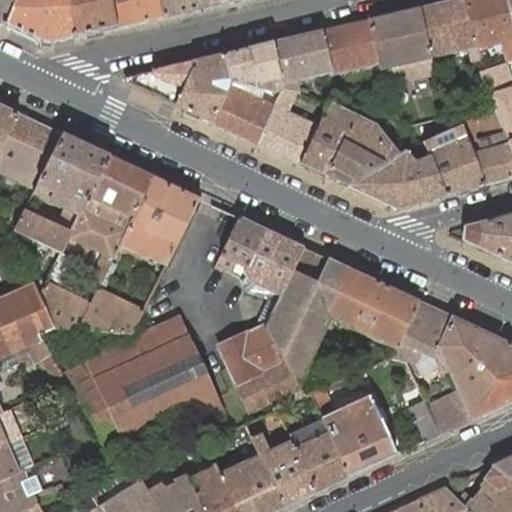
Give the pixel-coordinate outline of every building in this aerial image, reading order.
[(0,0),(0,23),(6,27),(15,0),(0,0)] [(15,0),(6,27),(41,43),(41,9),(42,9),(40,0),(15,0)] [(51,44),(76,38),(67,0),(40,0),(42,9),(41,9),(41,43),(51,44)] [(67,0),(76,38),(117,29),(109,0),(67,0)] [(109,0),(117,29),(140,23),(134,0),(109,0)] [(134,0),(140,23),(164,18),(159,0),(134,0)] [(159,0),(164,18),(213,6),(211,0),(159,0)] [(473,63),(479,61),(463,0),(455,0),(419,8),(431,59),(470,50),(473,63)] [(506,64),(511,62),(511,17),(507,0),(463,0),(479,61),(486,59),(483,47),(509,42),(511,50),(506,51),(507,57),(504,57),(506,64)] [(380,71),(431,59),(419,8),(368,20),(379,64),(380,71)] [(330,73),(331,75),(379,64),(368,20),(321,31),(330,73)] [(282,90),(298,92),(295,77),(312,73),(313,78),(330,73),(321,31),(272,43),(282,90)] [(272,43),(248,49),(257,88),(281,93),(282,90),(272,43)] [(248,49),(224,55),(231,82),(246,85),(257,88),(248,49)] [(193,68),(176,106),(212,123),(231,87),(232,85),(231,82),(224,55),(192,62),(193,68)] [(125,82),(176,106),(193,68),(192,62),(125,78),(125,82)] [(511,157),(511,89),(507,72),(511,69),(511,62),(506,64),(505,65),(482,73),(480,73),(496,115),(511,157)] [(231,87),(212,123),(256,143),(274,108),(253,98),(255,94),(248,91),(247,95),(231,87)] [(281,93),(274,108),(256,143),(301,164),(319,126),(305,119),(303,123),(287,115),(298,92),(282,90),(281,93)] [(301,164),(326,176),(355,116),(351,114),(347,121),(334,114),(338,108),(330,104),(328,107),(319,126),(301,164)] [(0,149),(18,114),(0,105),(0,149)] [(347,121),(351,114),(338,108),(334,114),(347,121)] [(63,136),(18,114),(0,149),(0,173),(35,190),(63,136)] [(484,186),(511,178),(511,157),(496,115),(478,120),(461,126),(484,186)] [(326,176),(347,186),(392,160),(372,134),(356,126),(359,118),(355,116),(326,176)] [(372,134),(392,160),(399,156),(375,126),(359,118),(356,126),(372,134)] [(445,196),(484,186),(461,126),(455,128),(422,142),(429,155),(432,162),(445,196)] [(109,157),(63,136),(35,190),(33,194),(71,211),(63,212),(56,225),(25,210),(13,233),(60,255),(61,253),(109,157)] [(396,209),(445,196),(432,162),(429,155),(422,142),(411,148),(404,152),(399,156),(392,160),(347,186),(396,209)] [(153,177),(109,157),(61,253),(69,256),(73,247),(72,246),(75,240),(105,254),(95,273),(104,277),(121,243),(153,177)] [(200,200),(153,177),(121,243),(168,264),(200,200)] [(7,224),(12,236),(13,233),(25,210),(16,206),(7,224)] [(449,234),(511,263),(511,215),(450,231),(449,234)] [(265,230),(238,217),(221,257),(237,265),(234,271),(240,273),(238,277),(240,279),(242,281),(265,230)] [(280,298),(303,248),(270,232),(265,230),(242,281),(245,287),(249,283),(272,294),(280,298)] [(326,258),(303,248),(280,298),(277,302),(265,328),(247,336),(247,335),(220,347),(249,413),(287,396),(291,404),(306,398),(299,386),(318,345),(330,320),(324,317),(347,268),(326,258)] [(47,282),(39,296),(53,329),(77,331),(81,324),(95,294),(90,292),(85,301),(58,288),(73,258),(69,256),(61,253),(60,255),(47,282)] [(237,265),(221,257),(216,268),(238,277),(240,273),(234,271),(237,265)] [(418,301),(347,268),(324,317),(330,320),(395,350),(418,301)] [(53,329),(39,296),(33,283),(0,298),(0,359),(32,345),(42,361),(51,356),(46,347),(43,343),(39,336),(45,333),(53,329)] [(98,289),(95,294),(81,324),(89,329),(88,332),(130,335),(134,334),(145,311),(98,289)] [(452,317),(418,301),(395,350),(390,359),(406,362),(414,378),(421,375),(415,363),(420,352),(431,358),(436,367),(443,363),(436,348),(452,317)] [(511,345),(452,317),(436,348),(443,363),(470,420),(511,400),(511,345)] [(180,320),(91,362),(89,362),(131,454),(207,419),(222,412),(180,320)] [(45,333),(39,336),(43,343),(46,347),(51,356),(63,375),(69,372),(45,333)] [(415,363),(421,375),(436,367),(431,358),(420,352),(415,363)] [(42,361),(57,386),(66,380),(63,375),(51,356),(42,361)] [(63,375),(66,380),(116,460),(124,457),(131,454),(89,362),(71,371),(69,372),(63,375)] [(470,420),(443,363),(436,367),(421,375),(414,378),(424,401),(441,434),(470,420)] [(326,397),(323,390),(311,395),(323,421),(348,477),(396,455),(370,396),(331,414),(323,398),(326,397)] [(424,442),(441,434),(424,401),(409,409),(424,442)] [(0,447),(7,444),(13,442),(10,436),(5,439),(0,426),(12,421),(7,411),(3,412),(0,413),(0,447)] [(348,477),(323,421),(290,436),(291,440),(314,493),(348,477)] [(250,437),(251,438),(259,434),(253,422),(245,426),(250,437)] [(222,426),(226,434),(232,432),(228,423),(222,426)] [(267,451),(291,440),(290,436),(287,432),(271,439),(267,430),(259,434),(267,451)] [(259,455),(283,507),(314,493),(291,440),(267,451),(259,434),(251,438),(259,455)] [(214,466),(235,511),(272,511),(283,507),(259,455),(251,438),(250,437),(210,456),(214,466)] [(0,447),(0,480),(20,472),(7,444),(0,447)] [(493,468),(511,481),(511,455),(490,466),(493,468)] [(160,511),(202,511),(187,478),(177,456),(168,461),(176,480),(162,486),(160,483),(148,491),(160,511)] [(129,479),(135,476),(124,457),(116,460),(126,475),(129,479)] [(187,478),(202,511),(235,511),(214,466),(187,478)] [(468,511),(511,511),(511,481),(493,468),(490,472),(480,486),(482,487),(472,500),(465,495),(458,501),(468,511)] [(28,479),(24,470),(20,472),(0,480),(0,511),(20,511),(29,508),(38,504),(34,493),(41,490),(35,476),(28,479)] [(100,511),(160,511),(148,491),(138,475),(135,476),(129,479),(126,475),(90,496),(98,509),(100,511)] [(44,501),(57,495),(53,487),(41,493),(44,501)] [(418,500),(424,511),(468,511),(458,501),(445,487),(418,500)] [(424,511),(418,500),(391,511),(424,511)]
